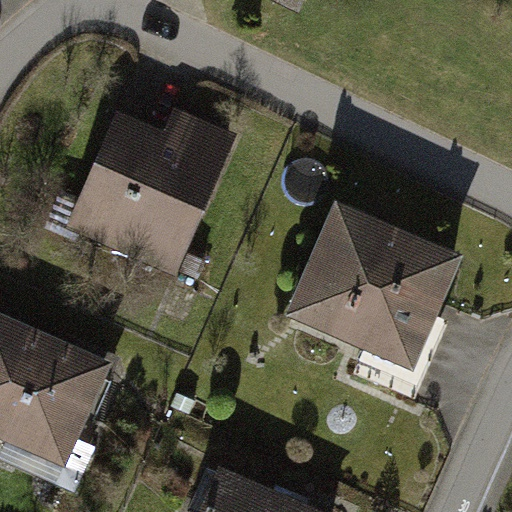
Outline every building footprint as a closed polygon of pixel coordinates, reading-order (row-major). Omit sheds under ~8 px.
[(279,0),(311,15),(318,0),(279,0)] [(180,128),(131,104),(75,220),(181,270),(248,130),(192,103),(180,128)] [(427,364),(479,249),(354,193),(302,308),(427,364)] [(124,354),(0,297),(0,428),(75,462),(124,354)] [(347,511),(349,509),(231,456),(206,511),(347,511)]
